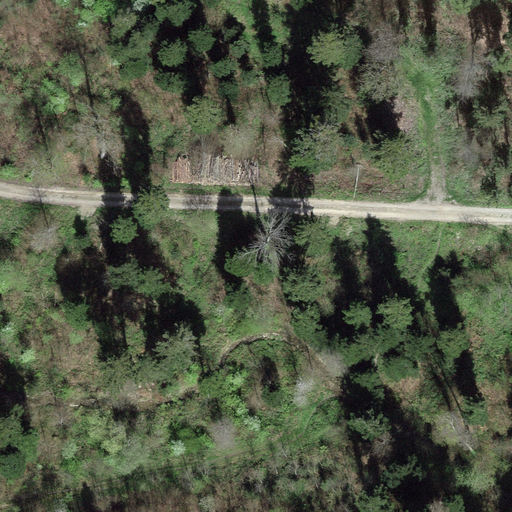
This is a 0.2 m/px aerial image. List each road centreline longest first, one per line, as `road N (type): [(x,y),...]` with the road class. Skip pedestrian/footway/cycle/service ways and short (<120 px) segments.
road 1 (track): [(0,187),(235,206),(511,214)]
road 2 (track): [(324,431),(71,497),(0,503)]
